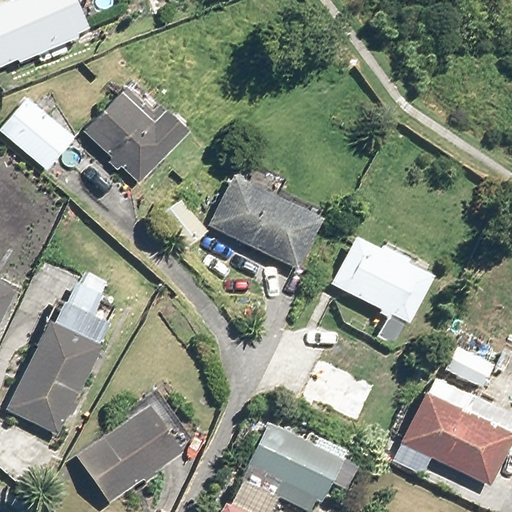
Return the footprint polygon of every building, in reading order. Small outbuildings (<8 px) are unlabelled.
[(65,0),(6,0),(0,3),(0,66),(79,32),(65,0)] [(129,80),(80,132),(136,185),(185,133),(129,80)] [(21,99),(0,125),(0,134),(43,169),(68,137),(21,99)] [(225,177),(204,227),(295,264),(316,214),(225,177)] [(175,199),(152,218),(181,253),(204,233),(175,199)] [(351,236),(327,285),(405,324),(429,276),(351,236)] [(0,308),(9,290),(0,286),(0,308)] [(3,410),(54,434),(94,347),(43,323),(3,410)] [(450,347),(440,370),(475,386),(486,363),(450,347)] [(315,359),(298,395),(355,422),(372,385),(315,359)] [(420,394),(396,443),(485,485),(508,436),(420,394)] [(179,457),(143,407),(72,457),(108,507),(179,457)] [(266,424),(247,465),(319,499),(338,458),(266,424)]
